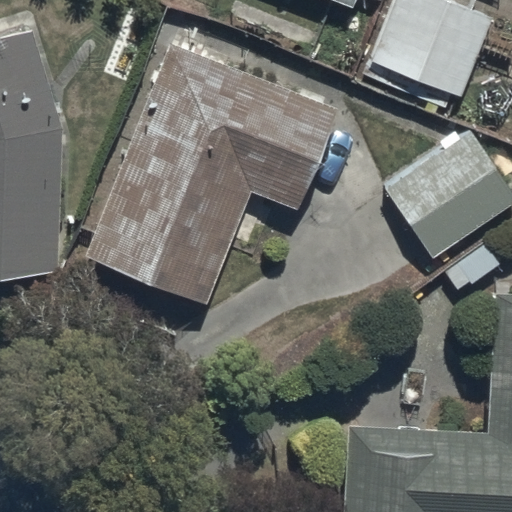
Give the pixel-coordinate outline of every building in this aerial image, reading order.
[(489,15),(450,0),(390,0),(368,59),(459,94),(489,15)] [(28,27),(0,36),(0,266),(55,268),(60,124),(28,27)] [(335,104),(169,41),(88,252),(206,297),(248,188),(296,207),(335,104)] [(511,199),(464,129),(385,183),(433,254),(511,200),(511,199)] [(487,431),(346,425),(341,511),(511,511),(511,291),(493,290),(487,431)]
